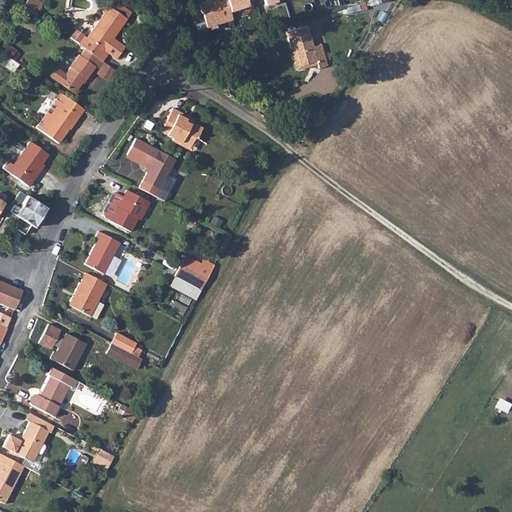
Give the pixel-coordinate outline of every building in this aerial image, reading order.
[(32,0),(27,0),(24,5),(26,6),(36,13),(41,6),(32,0)] [(113,0),(112,0),(109,5),(127,17),(131,12),(113,0)] [(216,0),(208,0),(198,3),(206,28),(231,20),(228,12),(225,0),(217,3),(216,0)] [(224,0),(225,0),(228,12),(246,6),(244,0),(224,0)] [(109,5),(82,45),(101,58),(107,50),(114,55),(119,55),(124,48),(123,43),(114,37),(127,17),(109,5)] [(286,31),(291,47),(294,47),(299,65),(316,61),(317,65),(318,68),(326,66),(321,44),(313,46),(308,25),(286,31)] [(181,49),(183,54),(191,50),(189,45),(181,49)] [(98,57),(86,48),(80,56),(79,55),(65,74),(56,67),(50,76),(74,93),(85,77),(86,78),(95,66),(93,64),(98,57)] [(98,57),(93,64),(95,66),(100,69),(98,72),(109,80),(117,69),(98,57)] [(84,109),(62,94),(57,101),(55,100),(36,128),(59,143),(68,128),(70,129),(84,109)] [(184,120),(187,115),(170,106),(157,129),(171,136),(169,138),(177,143),(178,141),(186,145),(190,138),(193,136),(194,137),(200,126),(189,120),(188,122),(184,120)] [(135,135),(126,151),(148,164),(140,178),(157,188),(174,158),(135,135)] [(28,142),(17,157),(34,172),(37,167),(37,166),(43,158),(28,142)] [(31,144),(28,142),(43,158),(45,154),(31,144)] [(34,172),(17,157),(12,165),(6,161),(1,168),(27,186),(31,179),(30,178),(34,172)] [(114,191),(103,210),(104,217),(129,231),(136,218),(138,218),(148,200),(126,188),(122,195),(124,196),(122,198),(120,198),(119,194),(114,191)] [(24,196),(15,210),(25,216),(23,219),(32,226),(44,207),(27,196),(23,193),(22,195),(24,196)] [(15,210),(13,213),(23,219),(25,216),(15,210)] [(96,238),(83,261),(86,263),(102,272),(119,242),(97,229),(93,237),(96,238)] [(184,255),(178,265),(195,274),(200,264),(184,255)] [(200,264),(195,274),(204,279),(211,266),(202,261),(200,264)] [(178,265),(173,275),(199,290),(204,279),(195,274),(178,265)] [(105,281),(84,270),(67,303),(88,314),(105,281)] [(0,303),(13,309),(21,288),(0,280),(0,303)] [(0,324),(5,327),(9,317),(0,312),(0,324)] [(47,322),(37,341),(47,347),(50,346),(51,343),(57,346),(54,351),(52,350),(48,357),(71,369),(85,343),(65,332),(61,338),(56,335),(59,329),(47,322)] [(115,331),(109,342),(129,352),(134,342),(115,331)] [(129,352),(109,342),(104,351),(134,368),(140,358),(129,352)] [(75,380),(49,366),(45,373),(47,375),(37,393),(35,392),(33,392),(31,392),(29,394),(28,396),(27,398),(28,400),(29,402),(31,404),(50,415),(67,385),(69,386),(71,386),(72,386),(75,380)] [(132,421),(135,415),(126,411),(123,417),(132,421)] [(29,412),(26,419),(29,421),(47,431),(49,432),(53,425),(29,412)] [(47,431),(29,421),(18,439),(7,433),(1,445),(30,461),(47,431)] [(102,449),(93,464),(107,471),(115,456),(102,449)] [(0,501),(3,503),(23,466),(0,452),(0,501)]
